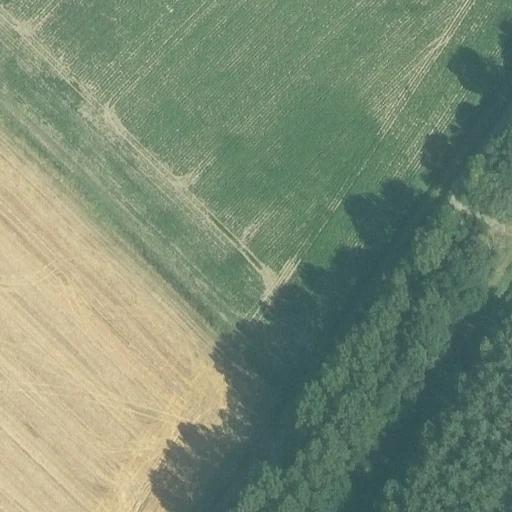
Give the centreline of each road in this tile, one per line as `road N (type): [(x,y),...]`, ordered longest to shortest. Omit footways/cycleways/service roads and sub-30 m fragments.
road 1 (unclassified): [(236,511),(511,101)]
road 2 (track): [(344,511),(511,262)]
